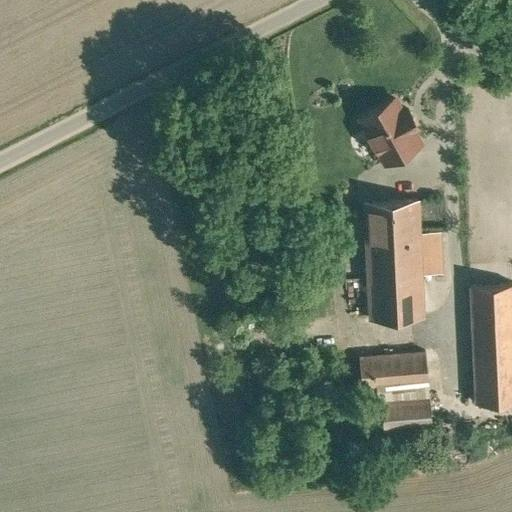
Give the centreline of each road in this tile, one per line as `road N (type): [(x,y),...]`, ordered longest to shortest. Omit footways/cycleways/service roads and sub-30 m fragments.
road 1 (unclassified): [(0,166),(327,0)]
road 2 (unclassified): [(413,0),(459,43),(511,65)]
